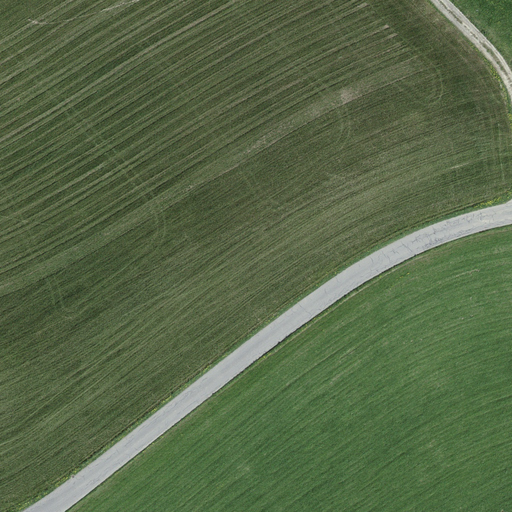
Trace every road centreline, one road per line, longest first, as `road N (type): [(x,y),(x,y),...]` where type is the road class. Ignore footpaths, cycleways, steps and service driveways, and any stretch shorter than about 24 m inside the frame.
road 1 (tertiary): [(44,511),(340,283),(433,235),(511,213)]
road 2 (track): [(437,0),(500,66),(511,93)]
